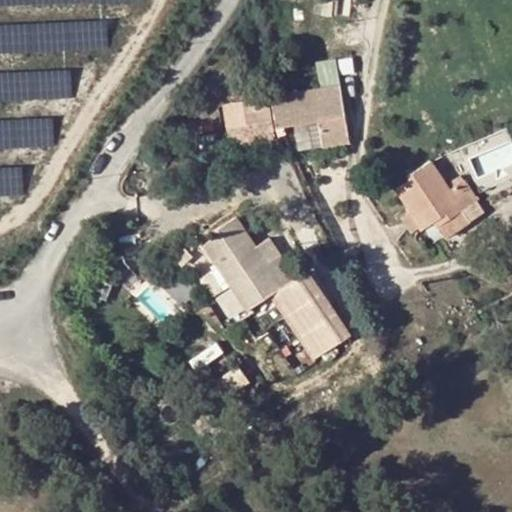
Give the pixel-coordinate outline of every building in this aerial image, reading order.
[(341,85),(269,96),(273,128),(306,123),(317,121),(320,146),(348,142),(345,117),(341,85)] [(270,124),(266,96),(241,101),(245,127),(270,124)] [(306,123),(309,147),(320,146),(317,121),(306,123)] [(396,189),(409,211),(418,227),(420,229),(434,221),(437,227),(460,211),(477,200),(459,176),(446,182),(430,160),(405,176),(408,181),(396,189)] [(409,232),(418,227),(409,211),(399,217),(409,232)] [(443,237),(468,221),(460,211),(437,227),(443,237)] [(244,275),(247,279),(268,265),(237,217),(214,231),(217,236),(202,245),(229,285),(244,275)] [(351,339),(316,271),(277,292),(312,359),(351,339)] [(205,500),(209,506),(216,501),(211,495),(205,500)]
